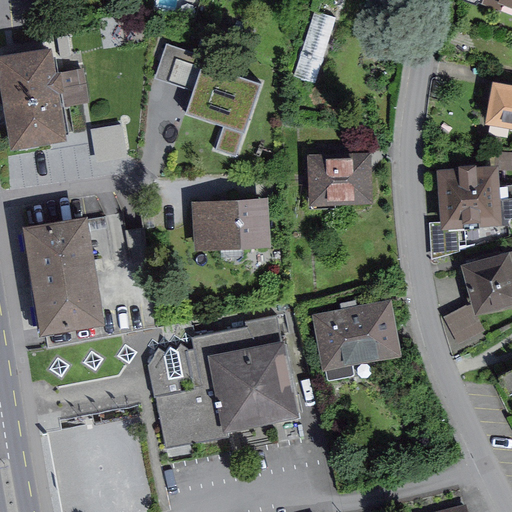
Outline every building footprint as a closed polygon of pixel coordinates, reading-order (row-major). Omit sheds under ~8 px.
[(335,17),(315,11),(294,75),(315,82),(335,17)] [(202,62),(204,56),(166,43),(154,78),(192,91),(185,112),(223,125),(215,149),(236,156),(261,82),(202,62)] [(47,50),(0,58),(14,142),(69,133),(64,103),(82,101),(76,69),(51,73),(47,50)] [(511,86),(495,84),(489,119),(511,123),(511,124),(511,128),(511,86)] [(123,127),(93,131),(96,160),(127,156),(123,127)] [(511,152),(498,152),(498,166),(511,166),(511,152)] [(307,189),(308,208),(335,208),(335,198),(367,197),(366,156),(313,158),(314,189),(307,189)] [(460,173),(444,174),(447,221),(450,221),(451,228),(458,228),(471,227),(470,219),(494,217),(495,223),(508,222),(508,216),(511,215),(511,183),(493,184),(492,171),(475,172),(475,164),(460,165),(460,173)] [(262,202),(198,205),(200,241),(242,239),(242,246),(264,245),(262,202)] [(83,219),(28,228),(36,278),(44,327),(99,318),(83,219)] [(450,221),(447,221),(435,222),(437,257),(459,251),(458,228),(451,228),(450,221)] [(511,279),(506,256),(468,267),(478,306),(499,301),(500,305),(511,301),(511,279)] [(387,304),(318,317),(329,377),(352,373),(349,359),(395,351),(387,304)] [(470,305),(446,318),(458,341),(483,328),(470,305)] [(237,424),(296,413),(276,314),(246,321),(246,325),(195,335),(196,347),(188,347),(180,343),(176,349),(169,345),(165,351),(158,347),(154,353),(155,357),(150,364),(157,368),(158,376),(160,383),(202,375),(204,386),(156,395),(165,447),(228,435),(227,426),(237,424)]
